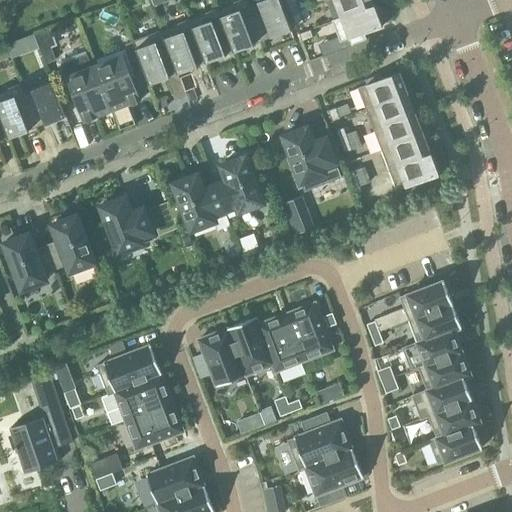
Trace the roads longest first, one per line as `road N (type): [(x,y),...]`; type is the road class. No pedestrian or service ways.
road 1 (residential): [(232,511),(173,346),(175,326),(189,312),(310,267),(329,273),(356,342),(383,511)]
road 2 (residential): [(455,18),(0,189)]
road 3 (residential): [(455,18),(503,145),(511,195)]
